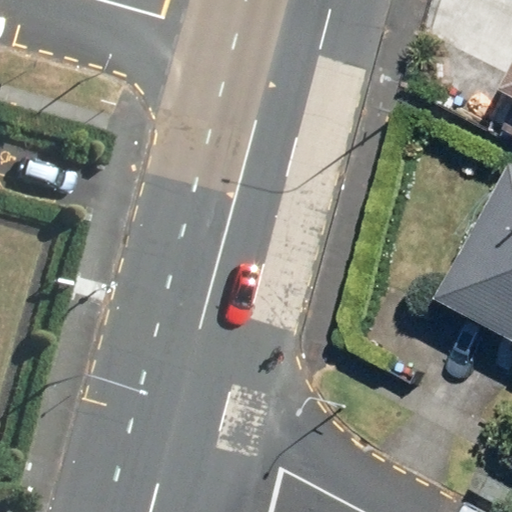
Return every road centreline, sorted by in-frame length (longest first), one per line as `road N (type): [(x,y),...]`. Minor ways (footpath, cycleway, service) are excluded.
road 1 (primary): [(280,52),(174,432)]
road 2 (residential): [(174,432),(280,465),(369,511)]
road 3 (residential): [(107,0),(280,52)]
